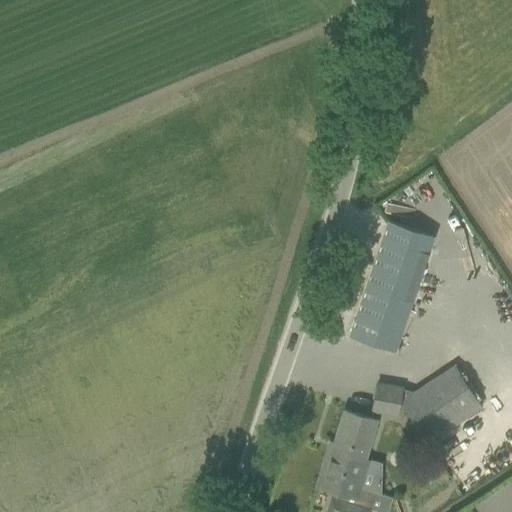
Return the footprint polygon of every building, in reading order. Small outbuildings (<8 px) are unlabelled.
[(349,334),(368,341),(393,349),(431,235),(388,220),(349,334)] [(429,443),(482,406),(454,365),(412,392),(400,389),(396,413),(409,416),(411,420),(404,425),(411,436),(419,430),(429,443)] [(396,413),(400,389),(400,387),(376,384),(372,409),(396,413)] [(332,450),(367,460),(367,458),(364,456),(375,419),(344,409),(332,450)] [(481,419),(470,427),(476,435),(487,427),(481,419)] [(328,448),(316,486),(335,491),(334,497),(333,496),(327,511),(369,511),(376,490),(359,485),(367,460),(332,450),(328,448)]
